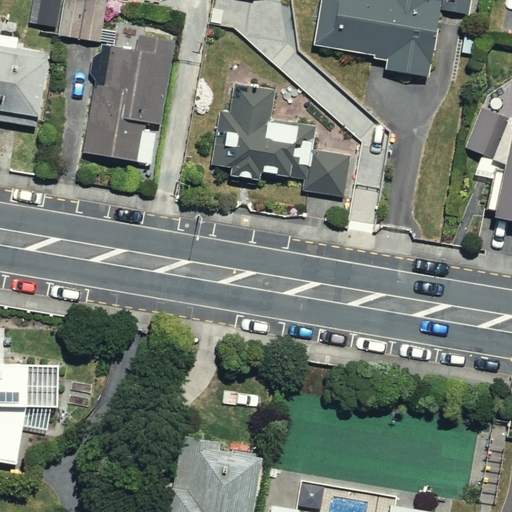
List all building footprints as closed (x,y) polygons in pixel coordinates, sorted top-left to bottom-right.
[(315,0),(322,1),(315,44),(388,57),(385,75),(426,83),(438,19),(474,26),(478,0),(315,0)] [(28,35),(0,30),(0,119),(44,126),(54,57),(25,53),(28,35)] [(185,53),(97,45),(86,162),(150,168),(153,131),(178,134),(185,53)] [(274,99),(232,96),(225,185),(346,195),(349,148),(304,144),(306,119),(272,117),(274,99)] [(511,225),(511,121),(480,110),(467,149),(510,170),(500,223),(511,225)] [(175,354),(127,335),(100,408),(148,426),(175,354)] [(0,464),(23,465),(25,414),(67,416),(68,375),(0,373),(0,464)] [(261,511),(270,457),(187,445),(181,484),(174,483),(169,511),(261,511)] [(320,511),(325,489),(300,483),(295,508),(313,511),(320,511)]
